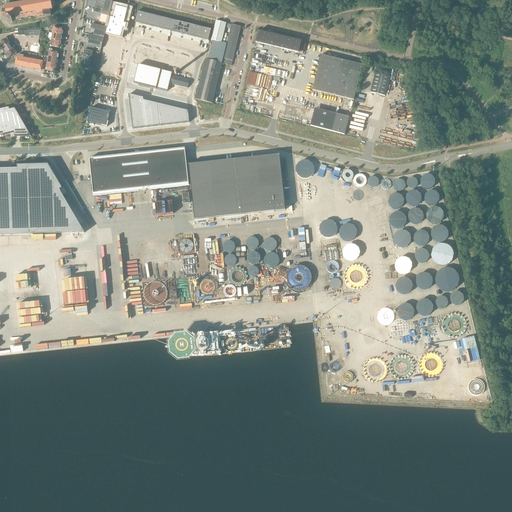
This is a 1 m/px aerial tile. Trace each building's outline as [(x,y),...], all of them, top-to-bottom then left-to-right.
[(52,1),(51,1),(50,0),(28,0),(29,0),(28,0),(28,1),(27,0),(24,0),(25,1),(24,1),(19,2),(18,2),(18,1),(15,1),(15,3),(14,3),(11,3),(9,4),(9,3),(8,4),(8,3),(7,3),(6,3),(5,3),(5,4),(4,5),(4,6),(5,6),(5,7),(5,8),(6,8),(2,9),(3,17),(7,17),(6,17),(7,22),(12,22),(12,20),(17,19),(18,19),(18,20),(21,19),(21,18),(22,18),(26,17),(27,17),(28,17),(28,18),(31,18),(31,16),(31,17),(32,16),(34,16),(34,18),(37,18),(39,18),(39,17),(49,16),(50,16),(50,15),(51,14),(51,13),(51,12),(51,11),(50,11),(52,10),(52,8),(53,8),(54,7),(54,6),(55,6),(55,5),(55,3),(54,3),(54,2),(53,1),(52,1)] [(96,0),(94,13),(109,17),(110,13),(111,14),(111,13),(110,12),(111,9),(113,10),(115,5),(114,4),(112,4),(113,0),(96,0)] [(107,27),(105,34),(121,38),(123,29),(127,30),(127,29),(126,29),(127,24),(128,25),(128,24),(127,24),(130,9),(128,8),(115,5),(112,17),(110,16),(107,27)] [(135,22),(140,24),(143,13),(137,12),(135,22)] [(226,23),(216,21),(211,40),(221,43),(226,23)] [(53,29),(52,33),(62,35),(62,34),(63,32),(62,32),(62,31),(62,29),(56,28),(57,24),(53,25),(52,27),(53,27),(53,29)] [(92,24),(90,31),(94,31),(93,35),(104,38),(106,27),(92,24)] [(231,24),(222,63),(231,66),(231,65),(241,27),(231,24)] [(206,29),(203,39),(208,41),(211,30),(206,28),(206,29)] [(301,41),(258,31),(255,43),(298,53),(301,41)] [(52,33),(51,40),(60,42),(61,40),(62,37),(61,37),(62,35),(52,33)] [(89,35),(86,45),(101,49),(104,38),(93,35),(89,35)] [(106,35),(101,53),(102,53),(102,54),(118,58),(123,39),(106,35)] [(1,41),(0,42),(0,44),(0,45),(0,46),(1,48),(2,48),(10,43),(6,37),(1,40),(2,41),(1,41)] [(10,43),(2,48),(3,50),(4,52),(5,52),(6,54),(13,49),(10,43)] [(138,47),(134,62),(148,66),(152,50),(138,47)] [(6,54),(6,55),(7,57),(8,57),(10,59),(17,54),(13,49),(6,54)] [(48,56),(57,58),(58,58),(58,55),(58,54),(57,54),(58,52),(52,51),(53,50),(49,49),(48,53),(49,53),(48,56)] [(83,56),(91,58),(93,51),(90,51),(89,50),(85,50),(84,52),(83,56)] [(152,50),(148,66),(162,69),(165,53),(152,50)] [(165,53),(162,69),(171,71),(172,68),(173,68),(176,56),(165,53)] [(102,54),(97,74),(114,78),(118,58),(102,54)] [(15,64),(15,65),(16,66),(21,67),(23,58),(23,57),(24,56),(18,55),(16,56),(16,57),(15,64)] [(362,65),(349,62),(343,60),(344,58),(342,58),(341,60),(321,55),(312,90),(328,94),(328,96),(329,96),(330,95),(354,100),(362,65)] [(21,67),(28,69),(35,70),(35,69),(37,58),(24,56),(23,57),(23,58),(21,67)] [(47,63),(56,65),(56,63),(57,63),(57,60),(57,58),(48,56),(47,63)] [(82,62),(90,64),(91,58),(83,56),(83,58),(82,62)] [(176,56),(173,68),(189,72),(192,60),(176,56)] [(204,62),(195,99),(212,103),(222,63),(208,60),(205,59),(204,62)] [(37,60),(35,69),(40,70),(42,70),(42,68),(42,66),(43,62),(37,60)] [(82,62),(80,68),(84,69),(85,69),(88,70),(90,64),(82,62)] [(364,62),(358,88),(377,93),(379,86),(384,67),(364,62)] [(138,64),(133,83),(156,89),(161,70),(138,64)] [(384,67),(379,86),(393,90),(397,70),(384,67)] [(397,70),(393,90),(406,93),(411,74),(397,70)] [(162,71),(157,88),(167,91),(169,84),(188,88),(187,88),(189,81),(190,80),(171,76),(172,73),(162,71)] [(358,88),(353,109),(372,113),(377,93),(358,88)] [(143,98),(128,95),(130,106),(144,104),(143,101),(144,101),(143,98)] [(144,101),(143,101),(144,104),(145,111),(145,118),(146,127),(161,126),(158,104),(144,101)] [(144,104),(130,106),(131,113),(145,111),(144,104)] [(166,106),(158,104),(161,126),(168,125),(166,106)] [(173,108),(166,106),(168,125),(175,124),(173,108)] [(8,108),(0,109),(0,121),(3,133),(2,133),(3,135),(13,132),(14,132),(9,110),(8,108)] [(91,108),(87,122),(107,127),(110,112),(91,108)] [(180,109),(173,108),(175,124),(182,123),(180,109)] [(14,132),(13,132),(14,136),(30,136),(14,109),(9,110),(14,132)] [(188,111),(180,109),(182,123),(189,122),(188,111)] [(345,134),(349,117),(335,114),(336,112),(333,111),(332,113),(315,109),(311,126),(345,134)] [(353,109),(346,135),(366,139),(372,113),(353,109)] [(145,111),(131,113),(131,120),(145,118),(145,111)] [(145,118),(131,120),(132,129),(146,127),(145,118)] [(189,185),(185,148),(139,153),(135,154),(89,159),(92,184),(93,191),(93,196),(189,185)] [(279,155),(188,165),(194,220),(285,211),(284,203),(279,155)] [(0,235),(84,233),(59,191),(62,189),(61,187),(61,188),(48,166),(48,165),(18,166),(17,166),(17,167),(18,167),(18,169),(0,169),(0,235)] [(421,187),(433,189),(435,176),(423,174),(421,187)] [(368,182),(375,187),(379,182),(372,176),(368,182)] [(401,191),(405,182),(397,178),(393,187),(401,191)] [(301,192),(302,203),(314,202),(313,190),(301,192)] [(426,203),(437,204),(439,192),(427,190),(426,203)] [(409,205),(420,204),(419,191),(407,192),(409,205)] [(404,204),(398,193),(387,198),(393,210),(404,204)] [(431,206),(426,221),(439,225),(444,211),(431,206)] [(410,209),(410,222),(422,222),(423,210),(410,209)] [(391,213),(391,227),(404,227),(404,212),(391,213)] [(325,239),(337,237),(332,213),(320,215),(325,239)] [(320,214),(313,215),(316,238),(323,237),(320,214)] [(446,241),(447,226),(434,225),(433,241),(446,241)] [(395,245),(406,247),(408,232),(397,230),(395,245)] [(416,244),(427,244),(427,231),(416,231),(416,244)] [(262,246),(272,252),(278,243),(268,236),(262,246)] [(247,238),(248,249),(258,248),(258,238),(247,238)] [(180,240),(180,254),(194,254),(194,240),(180,240)] [(140,244),(143,257),(155,254),(152,241),(140,244)] [(224,251),(234,252),(234,242),(224,241),(224,251)] [(454,247),(436,243),(432,262),(450,266),(454,247)] [(352,262),(362,266),(369,251),(359,246),(352,262)] [(425,263),(429,252),(418,249),(414,260),(425,263)] [(249,252),(249,264),(258,264),(258,252),(249,252)] [(275,269),(280,257),(269,252),(263,264),(275,269)] [(225,255),(225,266),(236,266),(236,255),(225,255)] [(401,262),(399,261),(397,270),(409,273),(411,262),(401,259),(401,262)] [(147,300),(154,305),(159,304),(165,302),(168,297),(168,288),(177,294),(183,294),(187,288),(187,284),(185,280),(180,276),(184,270),(181,260),(176,261),(172,262),(169,266),(169,270),(167,273),(166,274),(166,277),(164,280),(167,283),(166,283),(167,286),(160,281),(155,282),(150,284),(145,291),(145,295),(147,300)] [(326,270),(336,273),(338,263),(329,261),(326,270)] [(249,266),(248,276),(257,276),(258,267),(249,266)] [(288,280),(291,288),(303,289),(303,287),(310,284),(310,277),(306,266),(298,266),(288,270),(288,280)] [(453,293),(461,274),(442,266),(434,286),(453,293)] [(417,276),(420,289),(431,286),(428,273),(417,276)] [(340,278),(330,280),(331,289),(341,287),(340,278)] [(410,293),(411,279),(397,278),(397,293),(410,293)] [(237,288),(239,296),(248,294),(247,287),(243,287),(243,290),(244,293),(242,294),(241,287),(237,288)] [(461,291),(451,293),(453,305),(464,303),(461,291)] [(232,303),(231,293),(221,294),(222,305),(232,303)] [(447,297),(437,297),(437,307),(447,307),(447,297)] [(431,315),(431,299),(418,299),(418,316),(431,315)] [(44,303),(16,306),(18,319),(20,319),(21,328),(31,327),(31,325),(43,323),(42,310),(44,309),(44,303)] [(411,321),(415,306),(401,303),(397,318),(411,321)]
